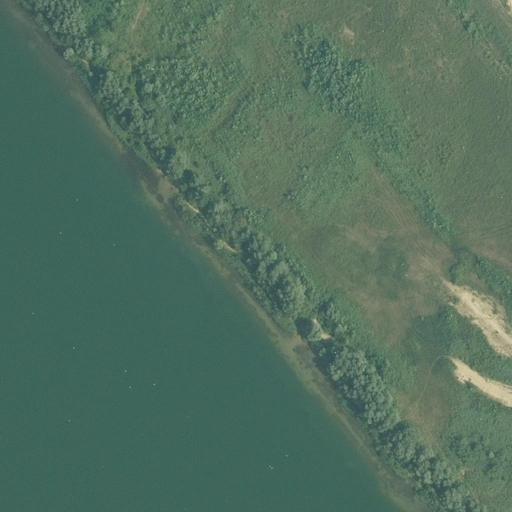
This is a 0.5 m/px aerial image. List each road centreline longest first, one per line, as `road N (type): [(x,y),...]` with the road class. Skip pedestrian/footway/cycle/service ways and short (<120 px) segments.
road 1 (residential): [(347,309),(441,0)]
road 2 (residential): [(511,170),(432,419)]
road 3 (residential): [(285,130),(122,74),(145,0)]
road 4 (residential): [(326,0),(285,130)]
